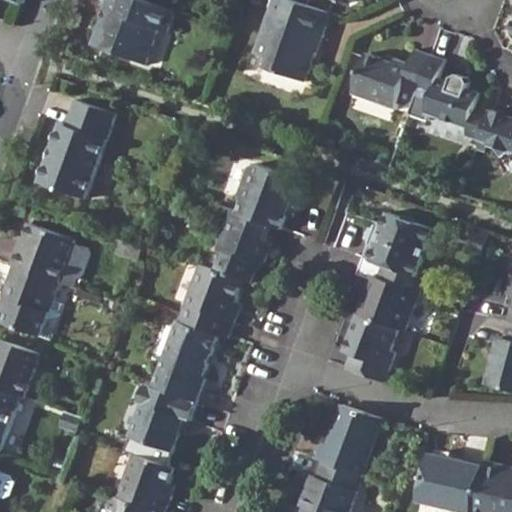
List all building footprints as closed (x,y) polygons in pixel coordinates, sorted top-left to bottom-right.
[(92,48),(145,67),(157,32),(166,35),(173,14),(133,0),(107,0),(102,13),(108,14),(104,26),(100,25),(92,48)] [(269,73),(306,86),(315,59),(313,59),(319,40),(323,42),(331,18),(279,0),(276,0),(256,59),(272,64),(269,73)] [(354,96),(396,111),(402,92),(417,98),(420,90),(431,57),(415,52),(410,66),(394,60),(393,64),(369,55),(354,96)] [(431,57),(420,90),(434,95),(432,103),(427,117),(468,131),(480,96),(469,92),(471,85),(469,80),(458,76),(453,79),(451,85),(440,81),(447,62),(431,57)] [(417,98),(432,103),(434,95),(420,90),(417,98)] [(58,151),(100,166),(118,114),(78,100),(69,126),(63,124),(55,146),(59,147),(58,151)] [(511,120),(490,113),(479,143),(485,145),(484,148),(494,152),(498,160),(505,156),(510,157),(511,154),(511,120)] [(195,150),(203,128),(187,123),(179,144),(195,150)] [(42,182),(89,198),(100,166),(58,151),(54,161),(50,159),(42,182)] [(294,217),(305,184),(300,182),(301,180),(258,166),(255,164),(244,196),(242,201),(238,213),(273,225),(283,229),(288,215),(294,217)] [(236,212),(222,252),(227,253),(221,270),(246,279),(255,282),(263,260),(269,262),(276,242),(268,239),(273,225),(238,213),(236,212)] [(422,279),(440,230),(393,213),(387,228),(378,225),(366,258),(387,266),(422,279)] [(77,239),(34,224),(29,238),(26,237),(16,265),(18,266),(62,281),(77,239)] [(483,256),(492,231),(481,227),(472,252),(483,256)] [(118,251),(139,259),(143,246),(123,239),(118,251)] [(205,265),(185,321),(221,334),(231,337),(237,320),(233,318),(238,303),(246,279),(221,270),(205,265)] [(43,335),(62,281),(18,266),(7,297),(14,300),(6,322),(43,335)] [(407,333),(426,280),(422,279),(387,266),(382,278),(374,276),(366,299),(370,301),(364,317),(399,330),(407,333)] [(238,303),(233,318),(237,320),(243,305),(238,303)] [(386,382),(397,353),(391,351),(399,330),(364,317),(360,315),(346,351),(355,354),(350,369),(386,382)] [(180,320),(157,386),(201,401),(202,402),(210,377),(206,376),(221,334),(185,321),(180,320)] [(504,337),(493,384),(511,388),(511,326),(510,338),(504,337)] [(30,396),(45,354),(4,340),(0,350),(0,385),(25,394),(30,396)] [(146,404),(135,436),(177,451),(184,431),(188,419),(194,421),(201,401),(157,386),(149,383),(142,403),(146,404)] [(0,452),(4,454),(25,394),(0,385),(0,452)] [(344,404),(333,435),(337,436),(333,446),(330,445),(324,442),(319,459),(324,460),(365,475),(386,420),(344,404)] [(188,419),(184,431),(190,433),(194,421),(188,419)] [(451,455),(435,450),(434,457),(444,459),(451,455)] [(137,453),(122,496),(157,509),(167,511),(168,511),(174,496),(167,494),(171,484),(177,468),(137,453)] [(423,499),(474,511),(477,511),(488,464),(451,455),(444,459),(434,457),(423,499)] [(511,511),(511,464),(490,459),(488,464),(477,511),(511,511)] [(319,477),(313,494),(307,491),(300,511),(351,511),(365,475),(324,460),(319,477)] [(2,472),(0,477),(0,495),(6,498),(12,494),(16,482),(14,476),(2,472)] [(313,494),(319,477),(313,475),(307,491),(313,494)] [(171,484),(167,494),(174,496),(178,487),(171,484)] [(118,495),(111,511),(155,511),(157,509),(122,496),(118,495)]
